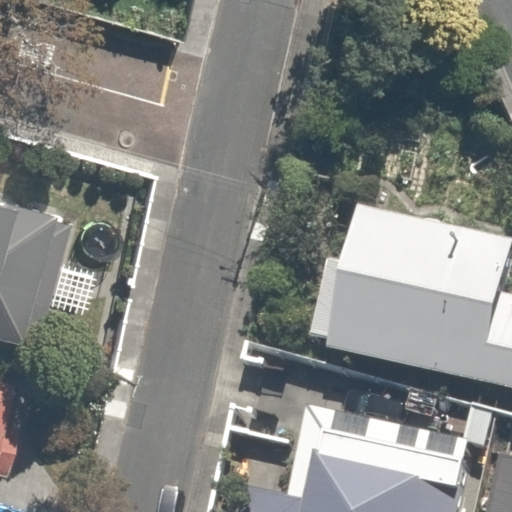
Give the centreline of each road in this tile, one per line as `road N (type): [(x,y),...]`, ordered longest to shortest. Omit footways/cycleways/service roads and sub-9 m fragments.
road 1 (residential): [(131,511),(221,121)]
road 2 (residential): [(221,121),(0,58)]
road 3 (residential): [(221,121),(252,0)]
